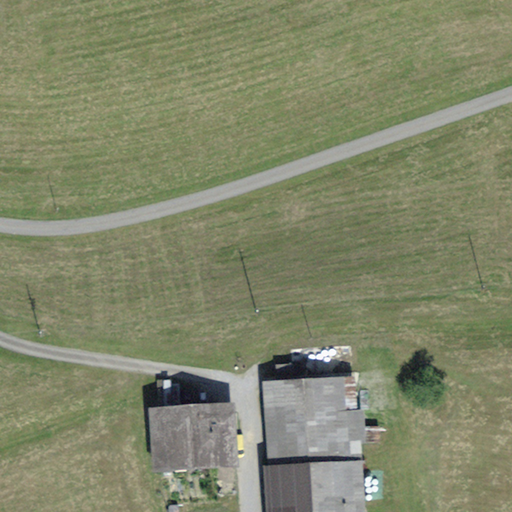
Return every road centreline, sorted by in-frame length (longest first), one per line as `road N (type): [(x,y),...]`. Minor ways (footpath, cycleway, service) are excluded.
road 1 (residential): [(0,219),(75,227),(252,183),(511,91)]
road 2 (track): [(247,511),(239,388),(0,340)]
